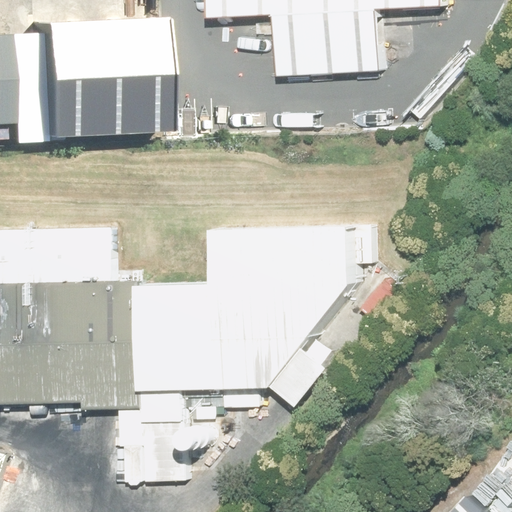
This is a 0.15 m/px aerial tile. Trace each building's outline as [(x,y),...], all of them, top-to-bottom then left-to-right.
[(203,0),(204,10),(270,5),(275,72),(376,65),(371,0),(203,0)] [(43,29),(46,141),(163,137),(160,25),(43,29)] [(354,222),(353,213),(211,217),(213,268),(103,271),(102,222),(0,224),(0,400),(142,397),(142,383),(273,379),(295,399),(326,363),(296,338),(365,260),(363,221),(354,222)] [(72,407),(30,405),(30,425),(72,426),(72,407)] [(218,415),(192,414),(191,442),(218,443),(218,415)] [(479,511),(465,498),(451,511),(479,511)]
